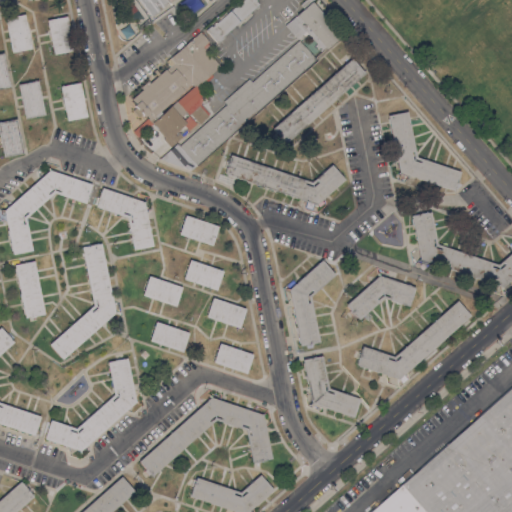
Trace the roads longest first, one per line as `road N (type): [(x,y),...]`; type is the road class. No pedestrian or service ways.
road 1 (residential): [(327,471),(286,401),(251,230),(235,212),(155,179),(125,156),(111,129),(84,0)]
road 2 (residential): [(0,448),(89,477),(195,373),(286,401)]
road 3 (tertiary): [(511,308),(280,511)]
road 4 (residential): [(511,193),(342,0)]
